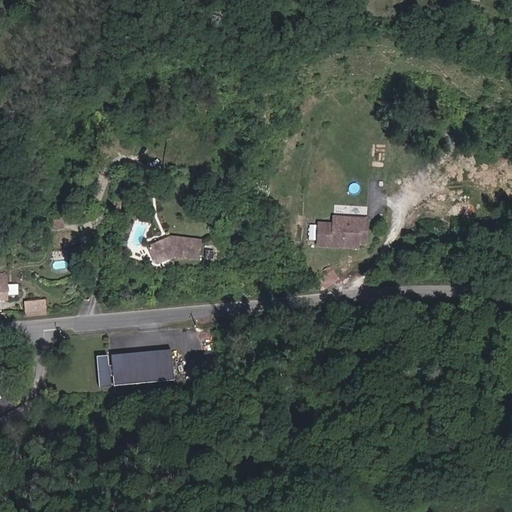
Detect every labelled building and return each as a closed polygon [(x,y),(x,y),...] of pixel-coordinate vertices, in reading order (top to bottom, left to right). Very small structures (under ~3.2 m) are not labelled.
[(370,243),(372,218),(339,215),(338,223),(340,225),(343,225),(345,224),(364,225),(363,242),(370,243)] [(362,246),(364,225),(345,224),(343,225),(340,225),(338,223),(324,222),(322,244),(362,246)] [(204,259),(206,241),(176,237),(175,237),(173,240),(171,241),(168,240),(155,246),(153,249),(159,262),(162,263),(179,256),(204,259)] [(319,279),(326,288),(340,279),(333,270),(319,279)] [(0,300),(12,300),(11,273),(0,273),(0,300)] [(49,315),(49,301),(28,302),(28,316),(49,315)] [(180,380),(177,349),(117,354),(118,365),(114,365),(113,355),(102,356),(105,386),(117,385),(116,375),(118,375),(119,385),(180,380)] [(31,423),(26,443),(46,448),(51,428),(31,423)]
